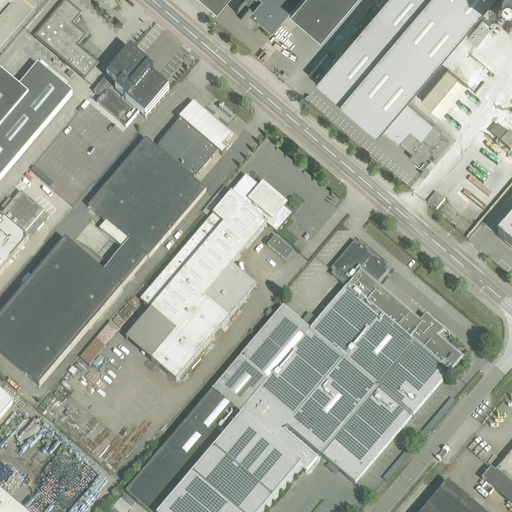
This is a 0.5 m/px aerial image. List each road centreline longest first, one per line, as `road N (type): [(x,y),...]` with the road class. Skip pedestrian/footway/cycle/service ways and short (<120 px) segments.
road 1 (tertiary): [(511,308),(150,0)]
road 2 (unknown): [(334,214),(167,405),(146,409),(127,397),(122,369),(131,349)]
road 3 (unknown): [(353,228),(506,366)]
road 4 (unclassified): [(511,359),(380,511)]
road 5 (unknown): [(274,119),(250,147),(334,214)]
